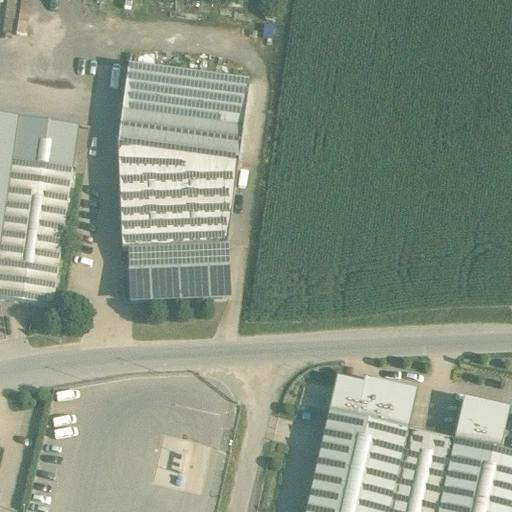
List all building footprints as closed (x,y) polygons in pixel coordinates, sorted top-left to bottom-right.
[(249,84),(127,68),(121,116),(242,132),(249,84)] [(121,116),(117,147),(238,164),(242,132),(121,116)] [(78,131),(0,120),(0,303),(52,311),(78,131)] [(238,164),(117,147),(121,254),(128,254),(226,250),(238,164)] [(226,250),(128,254),(130,305),(228,301),(226,250)] [(415,397),(364,386),(363,393),(356,423),(406,435),(415,397)] [(328,416),(356,423),(363,393),(335,387),(328,416)] [(508,415),(463,404),(453,445),(498,456),(499,455),(508,415)] [(356,423),(328,416),(306,511),(388,511),(406,435),(356,423)] [(438,511),(453,445),(406,435),(388,511),(438,511)] [(498,456),(453,445),(438,511),(511,511),(511,458),(499,455),(498,456)]
